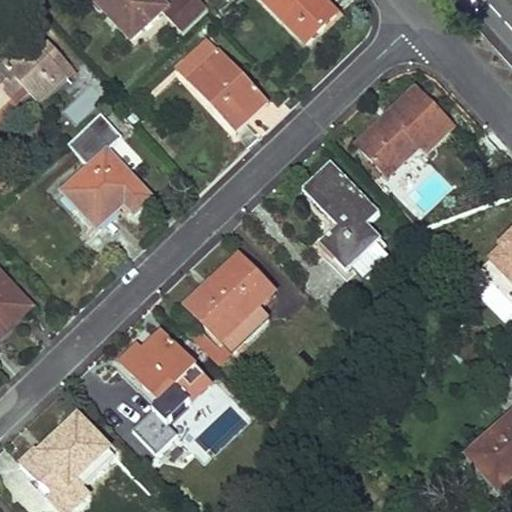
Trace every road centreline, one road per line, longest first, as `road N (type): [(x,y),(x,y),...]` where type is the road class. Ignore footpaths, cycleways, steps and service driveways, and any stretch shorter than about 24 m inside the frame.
road 1 (residential): [(418,17),(0,414)]
road 2 (residential): [(511,123),(418,17)]
